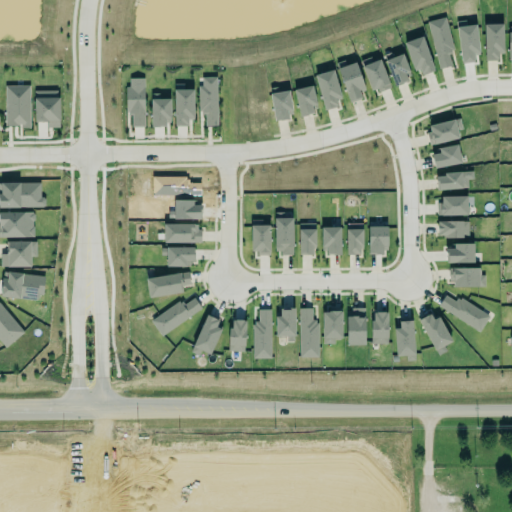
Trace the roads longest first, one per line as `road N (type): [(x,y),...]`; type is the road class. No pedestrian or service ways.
road 1 (residential): [(0,153),(286,145),(459,90),(511,85)]
road 2 (tertiary): [(0,415),(511,410)]
road 3 (residential): [(84,0),(86,290)]
road 4 (residential): [(228,282),(409,282)]
road 5 (residential): [(409,282),(406,172),(391,115)]
road 6 (residential): [(225,151),(228,282)]
road 7 (residential): [(86,290),(74,317),(76,415)]
road 8 (residential): [(100,414),(99,316),(86,290)]
